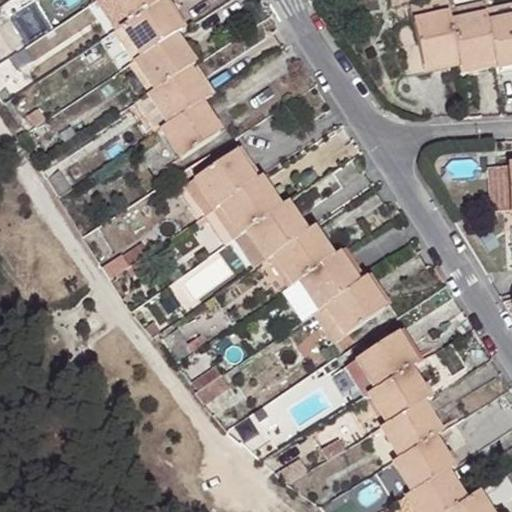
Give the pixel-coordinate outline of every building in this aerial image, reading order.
[(129,24),(113,0),(100,0),(95,4),(114,34),(121,29),(129,24)] [(113,0),(129,24),(121,29),(141,59),(135,63),(154,92),(148,95),(168,126),(161,131),(180,161),(218,136),(199,106),(206,101),(186,71),(192,67),(173,38),(179,34),(159,4),(166,0),(113,0)] [(447,16),(446,11),(444,0),(439,0),(409,7),(412,24),(447,16)] [(480,4),(446,11),(447,16),(449,25),(483,17),(480,4)] [(498,18),(511,15),(511,5),(496,8),(498,18)] [(449,25),(447,16),(412,24),(421,68),(457,61),(459,70),(493,63),(495,72),(511,68),(511,20),(485,26),(483,17),(449,25)] [(121,29),(114,34),(113,35),(132,65),(135,63),(141,59),(121,29)] [(7,59),(0,63),(0,84),(13,77),(16,71),(7,59)] [(135,63),(132,65),(126,69),(145,98),(148,95),(154,92),(135,63)] [(6,90),(0,93),(0,105),(1,106),(13,99),(6,90)] [(154,135),(161,131),(168,126),(148,95),(145,98),(134,105),(154,135)] [(38,107),(25,116),(35,129),(47,121),(38,107)] [(246,232),(267,261),(273,257),(292,286),(299,282),(318,312),(324,308),(344,337),(383,311),(363,282),(357,286),(337,257),(330,261),(311,232),(305,237),(284,206),(278,210),(258,180),(252,184),(232,155),(194,180),(214,210),(219,207),(238,237),(246,232)] [(510,215),(508,170),(486,171),(489,216),(510,215)] [(59,172),(43,181),(56,200),(71,191),(59,172)] [(230,243),(232,241),(238,237),(219,207),(214,210),(210,213),(230,243)] [(252,271),(267,261),(246,232),(238,237),(232,241),(252,271)] [(273,257),(267,261),(286,290),(292,286),(273,257)] [(292,286),(286,290),(305,320),(316,314),(318,312),(299,282),(292,286)] [(318,312),(316,314),(340,350),(349,344),(344,337),(324,308),(318,312)] [(174,364),(176,363),(191,352),(176,329),(159,341),(174,364)] [(398,333),(357,361),(376,389),(368,395),(387,426),(380,430),(400,460),(393,465),(411,494),(405,499),(413,511),(492,511),(491,510),(488,511),(485,511),(475,495),(466,501),(455,484),(451,487),(443,474),(454,467),(447,456),(443,458),(431,441),(438,436),(427,419),(431,416),(423,403),(430,398),(422,387),(418,389),(407,370),(414,366),(402,348),(406,345),(398,333)] [(376,389),(357,361),(344,369),(362,398),(368,395),(376,389)] [(199,390),(220,376),(214,367),(192,381),(199,390)] [(193,395),(202,409),(230,390),(220,376),(199,390),(196,392),(193,395)]
